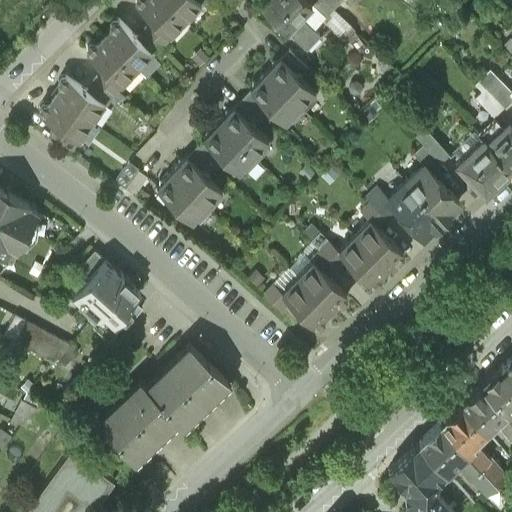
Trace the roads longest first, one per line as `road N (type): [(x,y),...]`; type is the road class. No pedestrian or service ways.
road 1 (residential): [(0,138),(305,387)]
road 2 (unclassified): [(511,200),(305,387)]
road 3 (residential): [(246,0),(281,33),(165,156)]
road 4 (unclassified): [(355,478),(511,332)]
road 5 (unclassified): [(305,387),(174,511)]
road 6 (residential): [(0,92),(93,0)]
